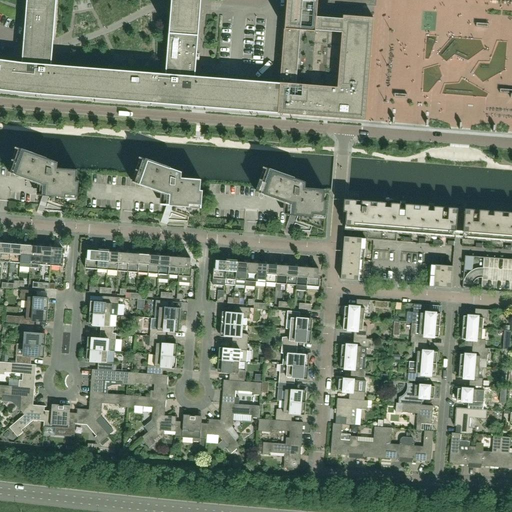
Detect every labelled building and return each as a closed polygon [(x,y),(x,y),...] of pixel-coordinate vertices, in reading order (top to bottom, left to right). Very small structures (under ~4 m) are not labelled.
[(284,28),(279,83),(208,78),(199,77),(195,76),(196,61),(199,61),(199,54),(197,54),(198,39),(200,14),(200,7),(200,0),(0,0),(0,90),(13,92),(34,94),(192,107),(196,107),(206,108),(277,113),(277,114),(365,121),(373,18),(343,16),(342,19),(316,17),(316,15),(317,0),(286,0),(286,2),(285,13),(284,28)] [(458,78),(460,77),(462,75),(463,73),(464,71),(464,69),(463,67),(462,65),(460,63),(458,62),(456,62),(454,62),(452,62),(450,64),(448,65),(447,68),(447,70),(447,72),(448,74),(450,76),(452,77),(454,78),(456,78),(458,78)] [(77,198),(79,181),(76,181),(77,170),(57,168),(57,163),(55,162),(55,161),(15,147),(15,148),(16,149),(12,159),(12,160),(12,161),(11,164),(9,168),(8,172),(8,173),(24,178),(38,183),(37,194),(37,195),(41,195),(40,196),(41,196),(41,195),(43,196),(40,204),(38,210),(44,213),(45,210),(48,201),(76,211),(77,198)] [(201,208),(202,191),(200,190),(200,180),(181,178),(181,172),(179,172),(179,171),(139,157),(139,158),(140,159),(136,169),(135,170),(136,170),(134,175),(133,178),(132,181),(132,182),(149,188),(161,193),(161,204),(160,204),(160,205),(164,205),(165,205),(166,205),(167,205),(163,214),(161,220),(168,223),(169,220),(172,211),(200,221),(201,208)] [(325,218),(326,200),(325,200),(323,200),(324,190),(324,189),(304,188),(305,182),(302,182),(302,181),(303,181),(263,167),(262,168),(264,168),(260,179),(259,179),(259,180),(258,185),(256,188),(255,191),(256,192),(272,198),(285,203),(284,213),(284,215),(288,215),(289,215),(290,215),(289,219),(287,225),(285,230),(292,232),(296,221),(323,231),(325,218)] [(361,228),(363,201),(344,199),(343,212),(346,212),(345,227),(361,228)] [(375,241),(378,202),(363,201),(361,228),(367,229),(367,240),(375,241)] [(391,242),(394,203),(378,202),(375,241),(391,242)] [(408,232),(410,205),(394,203),(391,242),(397,242),(398,231),(408,232)] [(423,233),(425,206),(410,205),(408,232),(423,233)] [(439,234),(441,207),(425,206),(423,233),(439,234)] [(455,236),(457,208),(441,207),(439,234),(455,236)] [(478,237),(480,210),(464,209),(462,236),(478,237)] [(494,239),(496,212),(480,210),(478,237),(494,239)] [(509,240),(511,213),(496,212),(494,239),(509,240)] [(362,281),(366,238),(344,237),(341,279),(362,281)] [(0,261),(10,262),(11,244),(1,243),(0,256),(0,261)] [(20,263),(21,245),(11,244),(10,262),(20,263)] [(30,264),(32,246),(21,245),(20,263),(30,264)] [(40,265),(42,246),(32,246),(30,264),(40,265)] [(50,266),(52,247),(42,246),(40,265),(50,266)] [(63,267),(64,256),(62,256),(63,248),(52,247),(50,266),(63,267)] [(109,252),(109,250),(99,249),(99,251),(97,269),(107,270),(109,252)] [(97,269),(99,251),(88,250),(87,258),(86,258),(85,268),(97,269)] [(117,271),(119,252),(109,252),(107,270),(117,271)] [(128,272),(129,253),(119,252),(117,271),(128,272)] [(138,273),(139,254),(129,253),(128,272),(138,273)] [(148,273),(149,255),(139,254),(138,273),(148,273)] [(158,274),(160,256),(149,255),(148,273),(158,274)] [(168,275),(170,257),(160,256),(158,274),(158,279),(168,280),(168,275)] [(511,293),(511,259),(465,256),(462,289),(511,293)] [(179,276),(180,257),(170,257),(168,275),(179,276)] [(190,283),(192,267),(190,266),(191,258),(180,257),(179,276),(178,282),(190,283)] [(237,262),(237,260),(227,259),(225,279),(225,284),(235,285),(235,280),(237,262)] [(225,286),(225,284),(225,279),(227,261),(216,260),(215,268),(214,268),(212,285),(225,286)] [(246,281),(245,281),(247,263),(237,262),(235,280),(235,285),(245,286),(246,281)] [(256,282),(257,263),(247,263),(245,281),(246,281),(245,286),(255,287),(255,282),(256,282)] [(266,283),(267,264),(257,263),(256,282),(266,283)] [(276,284),(277,265),(267,264),(266,283),(276,284)] [(451,288),(452,266),(431,264),(429,286),(451,288)] [(286,284),(288,266),(277,265),(276,284),(286,284)] [(296,285),(298,267),(288,266),(286,284),(296,285)] [(306,291),(306,286),(308,267),(298,267),(296,285),(296,290),(306,291)] [(319,287),(320,277),(318,277),(318,268),(308,267),(306,286),(319,287)] [(47,310),(48,298),(36,298),(37,291),(21,290),(20,299),(27,301),(27,308),(47,310)] [(117,316),(119,298),(103,296),(103,303),(91,302),(90,313),(110,315),(117,316)] [(368,314),(369,300),(357,299),(356,307),(345,306),(344,318),(364,319),(364,313),(368,314)] [(179,321),(180,309),(168,308),(168,302),(156,301),(155,307),(159,308),(158,319),(179,321)] [(439,326),(440,314),(429,313),(429,305),(414,304),(413,312),(414,312),(413,323),(439,326)] [(250,317),(250,308),(235,307),(234,313),(222,312),(221,324),(242,326),(243,318),(250,317)] [(46,322),(47,310),(27,308),(26,316),(19,317),(18,326),(21,326),(34,327),(34,321),(46,322)] [(482,329),(483,318),(487,318),(488,310),(475,309),(475,316),(463,316),(462,327),(482,329)] [(286,329),(290,329),(310,331),(311,319),(299,318),(300,312),(287,311),(286,329)] [(110,327),(110,315),(90,313),(89,325),(101,326),(100,332),(113,333),(113,327),(110,327)] [(366,339),(367,326),(363,326),(364,319),(344,318),(343,330),(354,330),(353,338),(366,339)] [(178,332),(179,321),(158,319),(158,326),(151,327),(150,336),(165,338),(166,331),(178,332)] [(438,337),(439,326),(413,323),(412,323),(411,343),(414,343),(426,344),(427,336),(438,337)] [(248,335),(241,333),(242,326),(221,324),(220,335),(232,336),(232,343),(247,344),(248,335)] [(44,346),(45,334),(33,333),(34,327),(21,326),(21,333),(25,333),(24,344),(44,346)] [(481,340),(482,329),(462,327),(461,339),(473,340),(472,347),(485,348),(485,340),(481,340)] [(309,343),(310,331),(290,329),(289,337),(282,338),(281,347),(297,348),(298,342),(309,343)] [(114,352),(116,334),(113,333),(100,332),(100,339),(88,338),(87,349),(108,351),(114,352)] [(176,356),(177,345),(165,344),(165,338),(150,336),(149,346),(156,347),(155,355),(176,356)] [(366,358),(367,347),(369,347),(369,339),(366,339),(353,338),(353,345),(341,345),(341,356),(366,358)] [(246,362),(247,351),(247,344),(232,343),(231,349),(219,348),(219,360),(239,361),(246,362)] [(436,364),(437,352),(426,351),(426,344),(414,343),(413,351),(417,351),(416,362),(436,364)] [(43,357),(44,346),(24,344),(17,344),(15,363),(15,364),(31,365),(32,357),(43,357)] [(307,367),(308,355),(297,354),(297,348),(281,347),(281,353),(283,354),(282,365),(280,364),(280,365),(307,367)] [(488,349),(485,348),(472,347),(472,355),(460,354),(459,366),(479,367),(486,368),(488,349)] [(107,362),(108,351),(87,349),(86,361),(98,362),(97,370),(113,371),(114,363),(107,362)] [(175,368),(176,356),(155,355),(154,366),(147,366),(147,374),(162,375),(163,375),(163,367),(175,368)] [(364,377),(366,358),(341,356),(340,368),(351,369),(350,376),(364,377)] [(244,382),(245,371),(239,369),(239,361),(219,360),(218,371),(229,372),(229,380),(229,381),(244,382)] [(34,388),(36,365),(31,365),(15,364),(15,363),(0,362),(0,374),(5,375),(5,372),(23,374),(22,380),(19,380),(18,387),(34,388)] [(423,382),(424,375),(435,376),(436,364),(416,362),(409,362),(408,381),(423,382)] [(307,378),(307,367),(280,365),(279,383),(294,384),(295,378),(307,378)] [(478,378),(479,367),(459,366),(458,377),(470,378),(469,386),(482,387),(482,378),(478,378)] [(129,385),(130,372),(113,371),(97,370),(92,369),(90,392),(103,393),(104,380),(122,382),(122,384),(129,385)] [(166,399),(168,376),(163,375),(162,375),(147,374),(130,372),(129,385),(136,385),(137,383),(154,384),(154,391),(151,391),(150,397),(166,399)] [(358,392),(359,380),(339,379),(338,391),(349,392),(349,399),(364,401),(364,400),(365,392),(358,392)] [(261,395),(262,383),(244,382),(229,381),(229,380),(224,380),(222,403),(234,404),(235,404),(238,404),(239,398),(235,398),(235,391),(253,392),(253,395),(261,395)] [(294,384),(279,383),(278,392),(285,394),(284,401),(305,403),(306,391),(294,390),(294,384)] [(433,398),(434,386),(416,385),(416,384),(407,383),(407,385),(407,387),(407,388),(407,389),(406,391),(405,393),(404,394),(403,395),(402,396),(401,396),(400,397),(399,397),(398,403),(421,405),(422,398),(433,398)] [(33,405),(34,388),(18,387),(0,385),(0,397),(3,398),(3,395),(21,397),(20,410),(24,415),(36,405),(33,405)] [(483,410),(484,397),(477,397),(477,390),(457,388),(456,400),(468,401),(467,409),(483,410)] [(127,408),(128,395),(103,393),(90,392),(89,410),(86,409),(96,421),(101,416),(102,403),(120,405),(120,407),(127,408)] [(165,416),(166,399),(150,397),(128,395),(127,408),(134,408),(135,406),(152,407),(151,420),(144,427),(148,432),(156,425),(156,426),(167,416),(165,416)] [(360,425),(361,409),(367,410),(367,408),(368,401),(364,400),(364,401),(349,399),(337,399),(336,417),(346,418),(345,425),(355,425),(360,425)] [(304,414),(305,403),(284,401),(283,409),(276,409),(276,420),(276,421),(291,422),(291,421),(292,413),(304,414)] [(240,437),(233,427),(234,414),(252,415),(251,418),(259,418),(260,406),(238,404),(235,404),(234,404),(222,403),(220,420),(218,420),(227,431),(236,441),(240,437)] [(431,424),(433,406),(421,405),(398,403),(396,403),(395,412),(417,414),(416,430),(421,431),(421,424),(431,424)] [(68,428),(69,413),(70,413),(70,406),(63,405),(63,406),(59,406),(59,405),(52,404),(51,411),(52,411),(50,427),(56,427),(60,433),(72,434),(73,429),(68,428)] [(52,411),(51,411),(44,411),(45,406),(36,405),(24,415),(9,427),(17,437),(23,432),(22,430),(33,420),(44,421),(44,426),(50,427),(52,411)] [(473,434),(473,428),(474,428),(475,418),(486,419),(487,410),(483,410),(467,409),(456,408),(454,426),(460,427),(460,433),(461,433),(461,434),(469,434),(473,434)] [(96,421),(86,409),(77,409),(77,413),(70,413),(69,413),(68,428),(73,429),(75,429),(75,424),(87,425),(96,436),(94,437),(99,443),(109,435),(96,421)] [(200,439),(201,423),(202,416),(195,416),(195,417),(191,416),(191,415),(183,415),(183,422),(182,438),(193,438),(193,441),(200,442),(200,444),(201,446),(204,446),(204,439),(200,439)] [(183,422),(176,421),(176,417),(167,416),(156,426),(156,425),(148,432),(141,438),(149,447),(155,442),(153,440),(164,431),(176,432),(175,437),(182,438),(183,422)] [(227,431),(218,420),(209,419),(208,424),(201,423),(200,439),(204,439),(206,439),(207,434),(218,435),(228,446),(226,448),(231,454),(240,446),(236,441),(227,431)] [(289,438),(286,438),(285,444),(301,446),(303,422),(291,421),(291,422),(276,421),(276,420),(259,419),(258,431),(272,432),(272,430),(290,431),(289,438)] [(357,439),(357,437),(350,436),(350,434),(341,434),(342,424),(333,423),(330,454),(349,456),(349,453),(356,454),(357,439)] [(357,439),(356,454),(362,455),(362,457),(381,458),(383,427),(377,427),(374,427),(373,440),(357,439)] [(406,458),(407,437),(405,437),(403,437),(402,438),(401,439),(400,441),(400,445),(390,444),(392,428),(383,427),(381,458),(399,460),(399,457),(406,458)] [(431,462),(433,431),(424,431),(423,447),(414,446),(414,442),(414,441),(413,439),(412,438),(410,438),(407,437),(406,458),(412,458),(412,461),(431,462)] [(460,440),(461,434),(461,433),(460,433),(452,433),(449,464),(468,465),(468,463),(474,463),(476,447),(469,446),(469,444),(460,443),(460,440)] [(499,468),(502,437),(493,436),(492,452),(483,451),(484,443),(476,443),(476,447),(474,463),(481,464),(481,466),(499,468)] [(511,468),(511,453),(509,453),(510,437),(502,437),(499,468),(511,468)] [(299,469),(301,446),(285,444),(263,442),(263,444),(262,452),(262,455),(270,455),(270,453),(288,454),(287,461),(284,460),(284,468),(299,469)]
